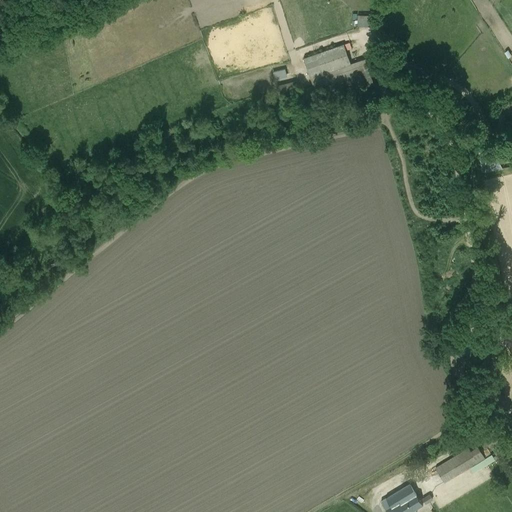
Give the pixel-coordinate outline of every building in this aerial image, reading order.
[(372,22),(360,22),(360,35),(372,36),(372,22)] [(315,92),(357,78),(347,49),(305,63),(315,92)] [(499,159),(479,160),(480,170),(499,169),(499,159)] [(468,448),(435,468),(444,482),(483,459),(476,449),(471,452),(468,448)] [(410,484),(394,493),(405,511),(411,511),(423,505),(410,484)] [(405,511),(394,493),(386,499),(391,507),(386,510),(387,511),(405,511)] [(386,499),(381,502),(386,510),(391,507),(386,499)]
